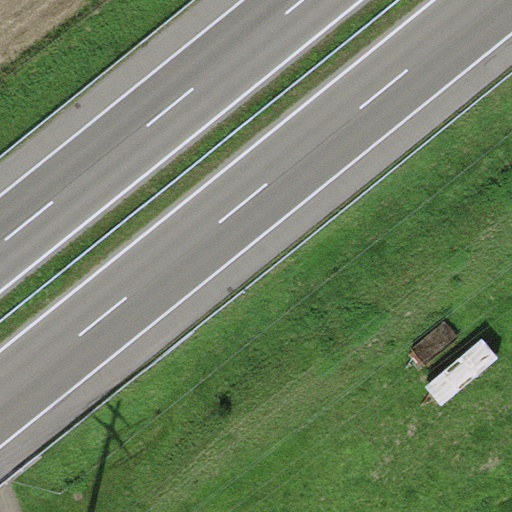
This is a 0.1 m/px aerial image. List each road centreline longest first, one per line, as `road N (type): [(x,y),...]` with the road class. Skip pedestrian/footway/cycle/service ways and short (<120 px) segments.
road 1 (motorway): [(0,401),(497,0)]
road 2 (motorway): [(305,0),(0,245)]
